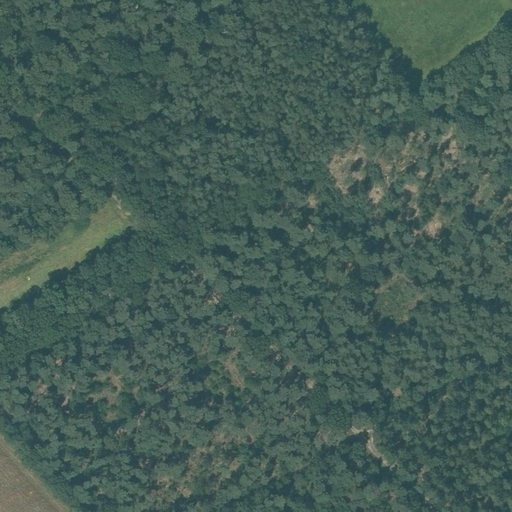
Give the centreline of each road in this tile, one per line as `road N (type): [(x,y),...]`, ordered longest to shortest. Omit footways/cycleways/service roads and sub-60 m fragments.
road 1 (track): [(0,95),(439,511)]
road 2 (track): [(179,261),(221,217),(511,25)]
road 3 (track): [(357,433),(511,355)]
